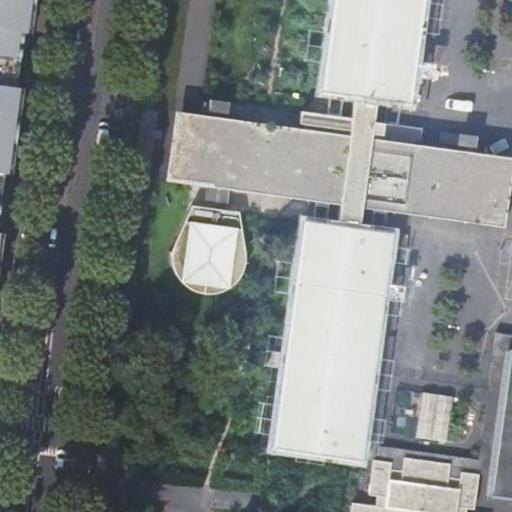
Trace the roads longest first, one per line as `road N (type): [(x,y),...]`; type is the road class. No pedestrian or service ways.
road 1 (secondary): [(79,0),(12,511)]
road 2 (secondary): [(47,511),(113,0)]
